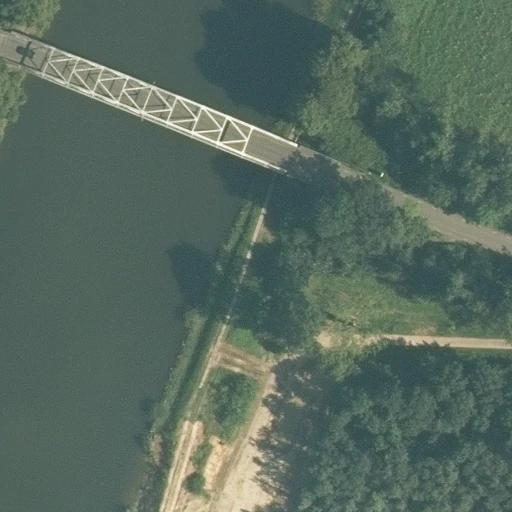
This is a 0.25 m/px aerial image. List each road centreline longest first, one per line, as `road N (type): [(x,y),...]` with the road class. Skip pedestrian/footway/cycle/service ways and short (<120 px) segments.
road 1 (unclassified): [(511,249),(0,46)]
road 2 (unclassified): [(232,511),(259,414),(283,368),(304,351),(327,341),(511,345)]
